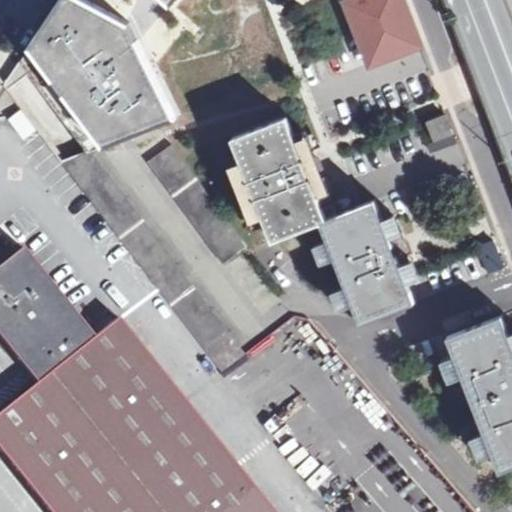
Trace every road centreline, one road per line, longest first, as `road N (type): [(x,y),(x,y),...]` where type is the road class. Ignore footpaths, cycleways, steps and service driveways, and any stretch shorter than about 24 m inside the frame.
road 1 (residential): [(511,225),(423,0)]
road 2 (residential): [(354,349),(496,511)]
road 3 (residential): [(511,281),(354,349)]
road 4 (residential): [(354,349),(272,259)]
